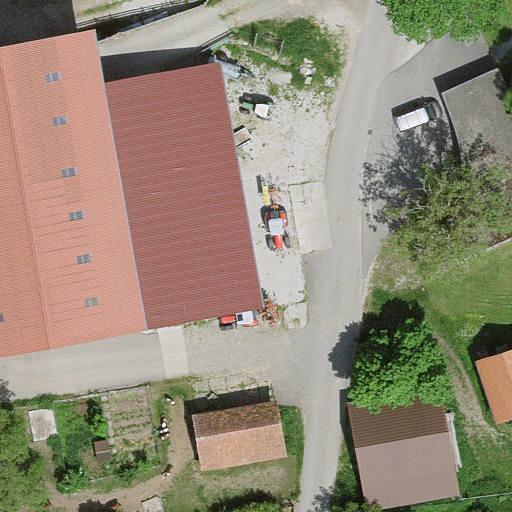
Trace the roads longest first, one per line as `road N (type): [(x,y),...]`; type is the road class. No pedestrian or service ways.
road 1 (residential): [(385,0),(352,142),(328,355)]
road 2 (residential): [(0,390),(328,355)]
road 3 (residential): [(328,355),(312,511)]
road 4 (track): [(462,0),(365,71)]
